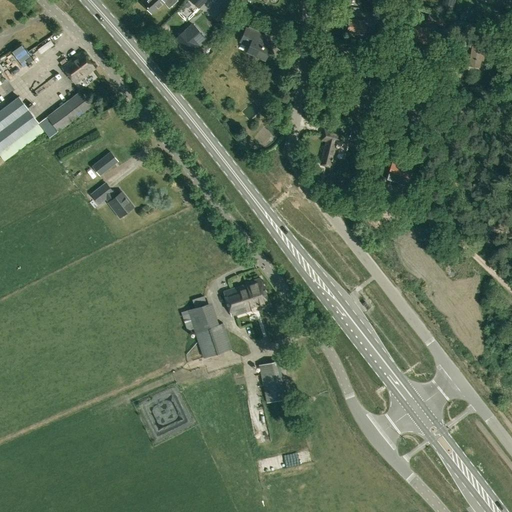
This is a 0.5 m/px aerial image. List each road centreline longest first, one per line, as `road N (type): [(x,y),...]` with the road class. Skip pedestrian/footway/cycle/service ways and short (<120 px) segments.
road 1 (unclassified): [(375,440),(317,334),(95,54),(41,0)]
road 2 (unclassified): [(457,378),(298,173),(292,147),(308,0)]
road 3 (primary): [(421,405),(239,181)]
road 4 (primary): [(239,181),(410,413)]
road 5 (primary): [(239,181),(88,0)]
road 6 (track): [(511,286),(432,222),(361,205),(327,213)]
road 7 (primary): [(503,511),(421,405)]
road 8 (primary): [(410,413),(488,511)]
